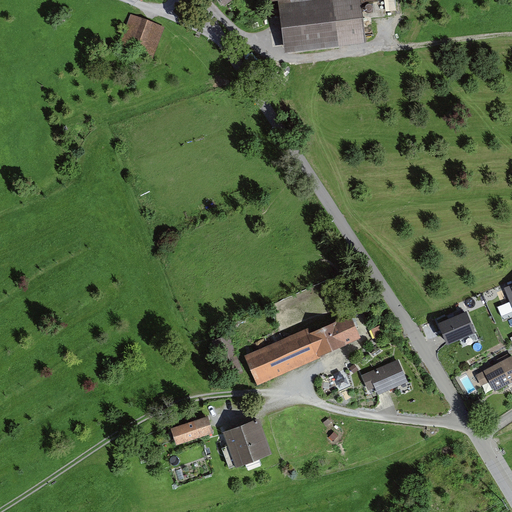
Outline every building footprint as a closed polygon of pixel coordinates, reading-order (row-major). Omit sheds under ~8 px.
[(216,0),(223,8),(233,0),(216,0)] [(285,55),(364,45),(360,8),(379,6),(378,0),(269,0),(271,7),(279,6),(285,55)] [(151,60),(164,28),(129,14),(111,60),(123,65),(129,51),(151,60)] [(467,344),(477,339),(466,313),(438,325),(447,347),(465,339),(467,344)] [(319,358),(361,338),(351,317),(311,335),(308,330),(245,357),(257,388),(320,360),(319,358)] [(227,379),(244,373),(229,336),(212,343),(227,379)] [(489,384),(494,394),(511,384),(511,358),(509,360),(507,356),(496,362),(498,366),(475,377),(481,388),(489,384)] [(374,389),(377,396),(408,383),(399,361),(361,376),(368,392),(374,389)] [(278,462),(324,446),(321,438),(329,435),(323,419),(316,422),(309,404),(263,420),(278,462)] [(271,452),(257,417),(218,432),(232,467),(271,452)] [(177,448),(213,437),(208,420),(172,431),(177,448)]
